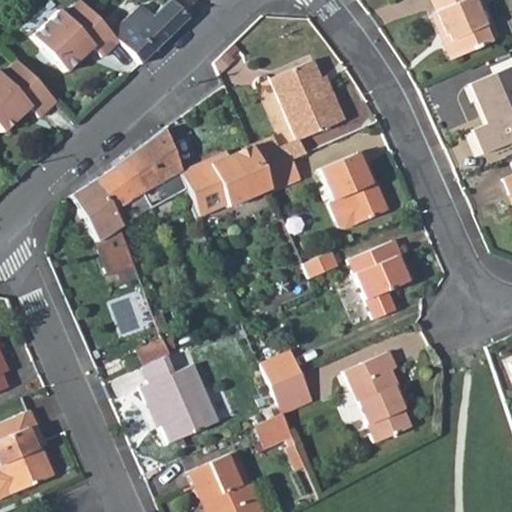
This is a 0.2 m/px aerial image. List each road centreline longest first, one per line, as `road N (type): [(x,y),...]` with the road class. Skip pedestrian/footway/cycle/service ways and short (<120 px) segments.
road 1 (residential): [(494,304),(462,265),(372,56),(321,0)]
road 2 (residential): [(240,0),(1,229)]
road 3 (residential): [(1,229),(124,511)]
